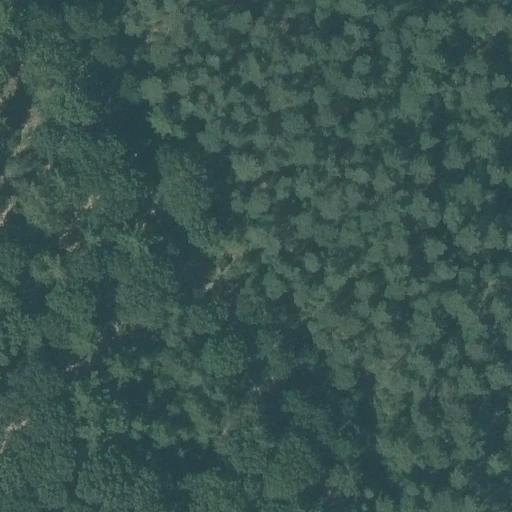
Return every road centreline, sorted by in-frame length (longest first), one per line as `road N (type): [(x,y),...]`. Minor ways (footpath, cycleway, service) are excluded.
road 1 (track): [(187,242),(351,511)]
road 2 (track): [(187,242),(169,252),(59,511)]
road 3 (track): [(54,0),(187,242)]
